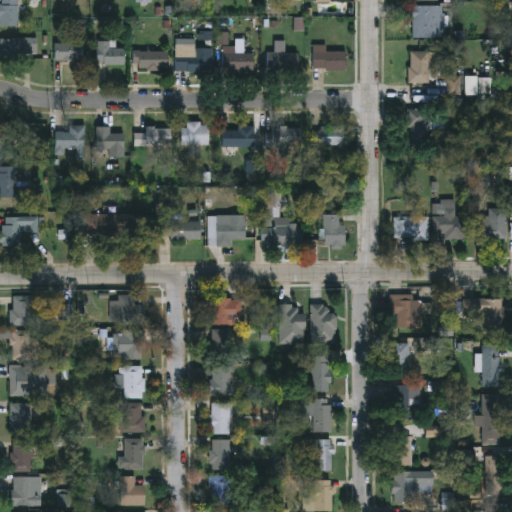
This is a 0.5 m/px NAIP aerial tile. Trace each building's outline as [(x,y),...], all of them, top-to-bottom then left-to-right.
[(18,0),(18,26),(0,26),(0,0),(18,0)] [(442,36),(408,36),(408,4),(442,4),(442,36)] [(0,57),(0,39),(36,39),(36,57),(0,57)] [(213,49),(212,72),(175,72),(175,39),(195,39),(195,48),(213,49)] [(124,49),(124,64),(97,64),(97,41),(113,41),(113,49),(124,49)] [(83,43),(83,62),(55,62),(55,43),(83,43)] [(346,70),(313,70),(313,45),(326,45),(326,51),(346,51),(346,70)] [(437,50),(437,81),(408,81),(408,50),(437,50)] [(167,70),(133,70),(133,51),(167,51),(167,70)] [(222,72),(222,51),(252,51),(252,72),(222,72)] [(268,72),(268,53),(298,53),(298,72),(268,72)] [(427,108),(427,146),(408,146),(408,108),(427,108)] [(13,157),(0,157),(0,122),(13,122),(13,157)] [(208,145),(182,145),(182,122),(208,122),(208,145)] [(84,126),(84,159),(74,159),(74,152),(55,152),(55,131),(68,131),(69,125),(84,126)] [(254,147),(222,147),(222,130),(236,130),(236,125),(254,125),(254,147)] [(110,127),(110,133),(124,133),(124,157),(109,157),(109,149),(96,149),(96,127),(110,127)] [(136,127),(171,128),(170,146),(135,145),(136,127)] [(302,127),(302,147),(268,147),(268,127),(302,127)] [(344,127),(344,145),(314,145),(314,127),(344,127)] [(0,166),(30,166),(30,186),(14,186),(14,197),(0,197),(0,166)] [(301,243),(261,243),(262,190),(280,190),(280,215),(290,215),(290,225),(301,225),(301,243)] [(442,238),(442,232),(432,232),(432,213),(440,213),(440,204),(454,204),(454,214),(467,214),(467,238),(442,238)] [(504,237),(475,237),(475,216),(487,216),(487,206),(504,206),(504,237)] [(139,232),(126,232),(126,213),(139,213),(139,232)] [(108,234),(80,234),(80,214),(108,214),(108,234)] [(344,225),(344,247),(323,247),(323,214),(339,214),(339,225),(344,225)] [(394,238),(394,214),(427,214),(427,238),(394,238)] [(2,216),(38,216),(38,232),(29,232),(29,225),(20,225),(20,246),(2,246),(2,216)] [(208,216),(244,216),(244,239),(230,239),(230,246),(208,246),(208,216)] [(200,221),(200,239),(158,239),(158,221),(200,221)] [(390,315),(390,294),(414,294),(414,299),(422,299),(422,328),(396,328),(396,315),(390,315)] [(30,325),(11,325),(11,296),(30,296),(30,325)] [(144,304),(144,323),(110,323),(110,296),(134,296),(134,304),(144,304)] [(240,298),(240,324),(230,324),(230,359),(210,359),(211,298),(240,298)] [(485,329),(485,313),(463,313),(463,298),(503,298),(503,329),(485,329)] [(304,312),(304,343),(279,343),(279,304),(299,304),(299,312),(304,312)] [(311,304),(335,304),(335,343),(311,343),(311,304)] [(41,360),(10,360),(10,330),(30,330),(30,338),(41,338),(41,360)] [(116,358),(116,331),(145,330),(145,358),(116,358)] [(410,378),(391,378),(391,343),(410,343),(410,378)] [(500,345),(500,386),(482,386),(482,345),(500,345)] [(331,392),(312,392),(312,355),(331,355),(331,392)] [(46,396),(9,396),(9,366),(57,366),(57,384),(46,384),(46,396)] [(143,366),(143,398),(121,398),(121,366),(143,366)] [(230,434),(210,433),(211,366),(230,366),(230,434)] [(393,384),(421,384),(421,404),(410,404),(410,419),(393,419),(393,384)] [(501,394),(501,444),(482,444),(482,394),(501,394)] [(313,432),(313,399),(332,399),(332,432),(313,432)] [(11,404),(38,403),(38,432),(30,432),(30,472),(12,472),(11,404)] [(143,433),(120,433),(120,403),(143,403),(143,433)] [(411,436),(411,465),(392,465),(392,436),(411,436)] [(143,468),(118,469),(118,457),(122,457),(122,439),(143,439),(143,468)] [(230,439),(230,470),(211,470),(211,439),(230,439)] [(315,470),(315,439),(333,439),(333,470),(315,470)] [(503,455),(503,496),(486,496),(486,455),(503,455)] [(411,501),(392,501),(392,472),(433,472),(433,485),(411,485),(411,501)] [(11,506),(11,476),(41,476),(41,506),(11,506)] [(135,476),(135,485),(145,485),(145,505),(119,505),(119,476),(135,476)] [(230,476),(230,504),(210,504),(210,476),(230,476)] [(332,510),(304,510),(304,497),(311,497),(311,480),(332,480),(332,510)]
